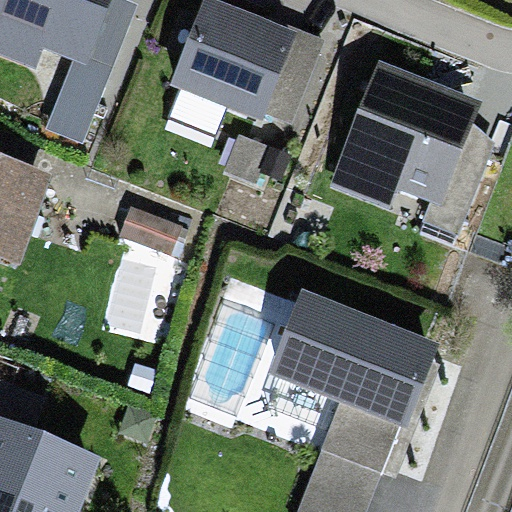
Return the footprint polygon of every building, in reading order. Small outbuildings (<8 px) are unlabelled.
[(97,0),(0,0),(0,2),(0,34),(72,64),(47,125),(76,136),(124,17),(95,6),(97,0)] [(296,42),(206,6),(173,89),(264,124),(296,42)] [(469,114),(386,81),(353,166),(436,198),(469,114)] [(37,180),(0,167),(0,253),(9,257),(37,180)] [(184,229),(133,207),(120,237),(171,259),(184,229)] [(371,511),(433,352),(304,303),(263,409),(330,434),(300,511),(371,511)] [(0,511),(71,511),(88,470),(0,436),(0,511)]
